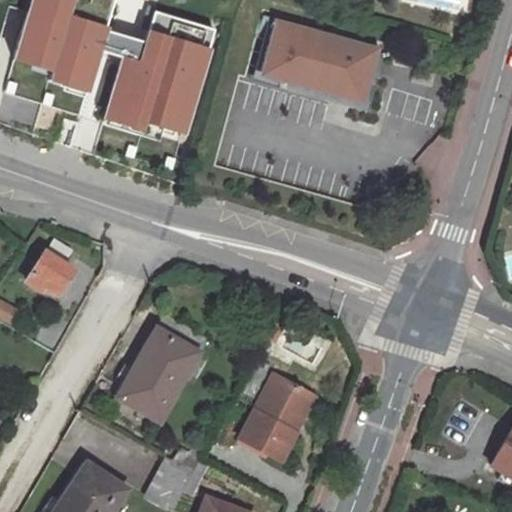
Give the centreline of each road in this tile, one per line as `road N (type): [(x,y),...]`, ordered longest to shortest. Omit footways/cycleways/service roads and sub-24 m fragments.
road 1 (secondary): [(0,167),(425,307)]
road 2 (tertiary): [(425,307),(511,27)]
road 3 (tertiary): [(351,511),(425,307)]
